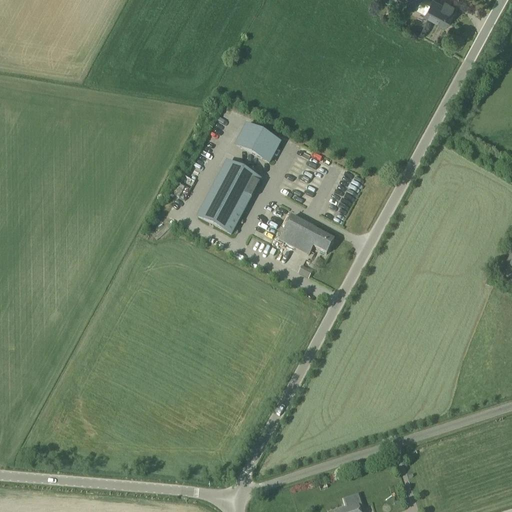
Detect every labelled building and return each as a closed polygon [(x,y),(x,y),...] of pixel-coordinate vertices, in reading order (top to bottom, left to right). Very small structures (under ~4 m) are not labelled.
[(419,0),(393,0),(414,11),(419,0)] [(433,0),(432,0),(424,15),(445,26),(453,11),(433,0)] [(386,13),(393,17),(396,12),(391,9),(392,6),(390,5),(386,13)] [(270,164),(280,145),(247,128),(237,147),(270,164)] [(204,155),(200,161),(207,165),(211,159),(204,155)] [(232,236),(260,182),(227,164),(199,218),(232,236)] [(291,218),(279,241),(308,256),(313,249),(326,256),(334,241),(291,218)] [(239,230),(230,243),(236,247),(245,235),(239,230)] [(511,242),(500,264),(511,270),(511,242)]
